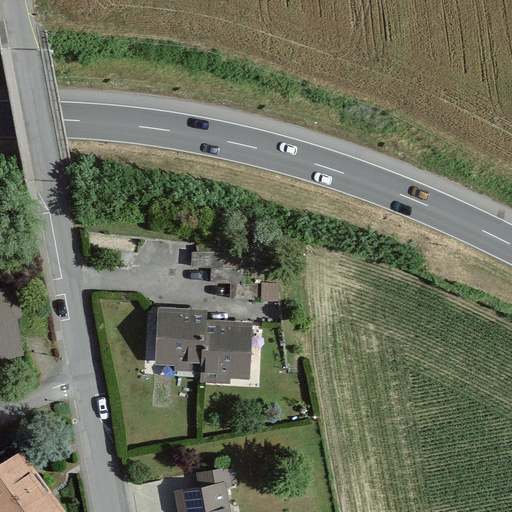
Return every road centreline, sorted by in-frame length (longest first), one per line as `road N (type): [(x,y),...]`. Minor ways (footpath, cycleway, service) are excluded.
road 1 (motorway): [(511,245),(327,168),(237,143),(142,127),(0,120)]
road 2 (residential): [(87,379),(16,0)]
road 3 (residential): [(111,511),(87,379)]
